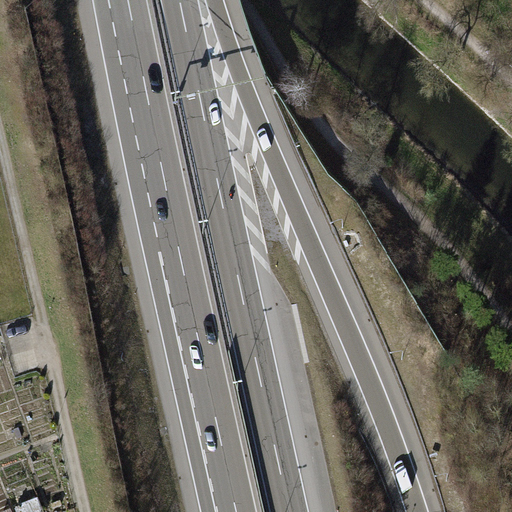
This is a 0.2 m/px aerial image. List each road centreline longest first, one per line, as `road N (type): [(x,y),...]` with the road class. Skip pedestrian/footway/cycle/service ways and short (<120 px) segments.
road 1 (motorway): [(418,511),(215,0)]
road 2 (motorway): [(290,511),(180,0)]
road 3 (motorway): [(128,0),(237,511)]
road 4 (track): [(232,0),(334,147),(423,222),(511,335)]
road 5 (track): [(84,511),(0,131)]
